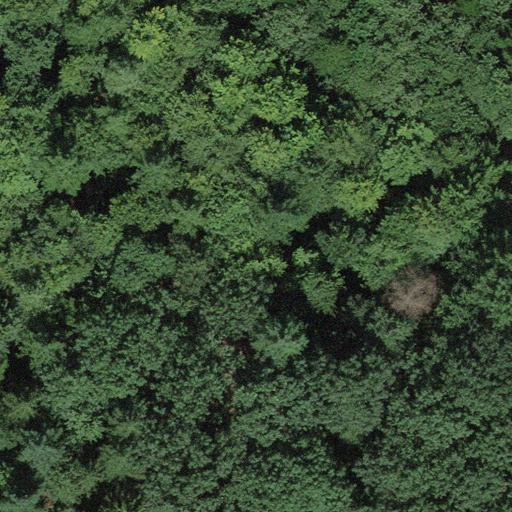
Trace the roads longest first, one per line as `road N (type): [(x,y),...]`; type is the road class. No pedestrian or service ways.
road 1 (track): [(163,0),(511,179)]
road 2 (track): [(353,511),(446,349),(511,211)]
